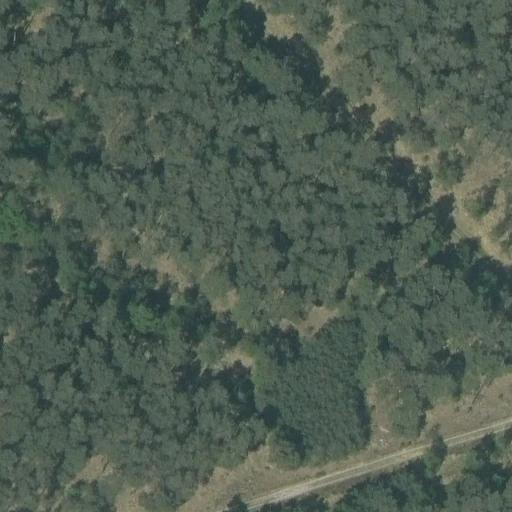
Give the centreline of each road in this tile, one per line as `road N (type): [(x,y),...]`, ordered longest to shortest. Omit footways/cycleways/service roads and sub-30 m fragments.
road 1 (track): [(224,0),(511,289)]
road 2 (track): [(290,511),(511,441)]
